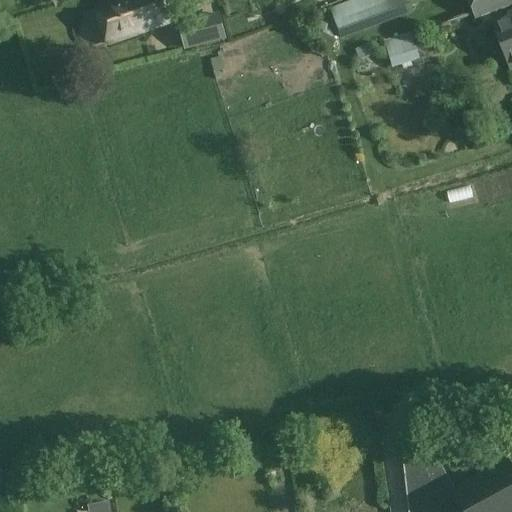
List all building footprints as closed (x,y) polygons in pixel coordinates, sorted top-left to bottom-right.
[(160,0),(120,0),(96,9),(109,45),(169,23),(160,0)] [(341,34),(411,8),(410,5),(424,0),(468,0),(476,19),(511,5),(511,0),(349,0),(331,7),(341,34)] [(509,19),(493,25),(511,70),(511,69),(511,12),(508,15),(509,19)] [(219,13),(178,24),(185,51),(227,39),(219,13)] [(412,33),(385,41),(394,68),(420,59),(412,33)] [(511,511),(511,466),(508,459),(504,462),(505,463),(452,492),(429,449),(402,452),(409,511),(511,511)] [(109,511),(108,500),(85,503),(86,511),(109,511)]
